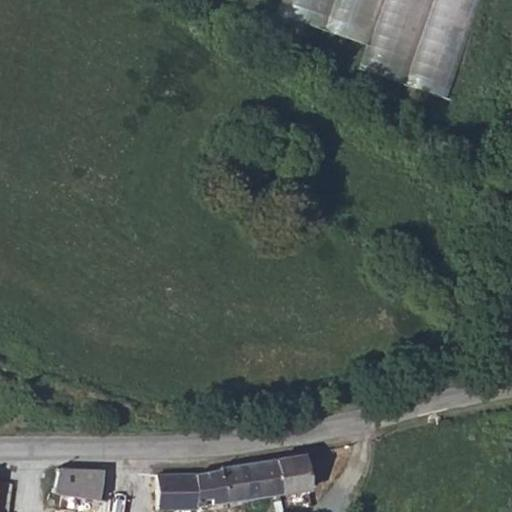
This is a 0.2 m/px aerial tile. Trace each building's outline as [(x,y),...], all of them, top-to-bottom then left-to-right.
[(291,0),(287,17),(369,41),(360,69),(457,97),(485,0),(291,0)] [(0,397),(7,400),(14,381),(0,375),(0,397)] [(274,458),(278,493),(308,488),(303,453),(274,458)] [(192,471),(195,505),(278,493),(274,458),(216,465),(216,468),(192,471)] [(55,511),(98,511),(101,493),(95,493),(100,468),(56,466),(50,489),(58,491),(55,511)] [(101,493),(98,511),(154,511),(156,507),(154,472),(100,468),(95,493),(101,493)] [(192,471),(154,472),(156,507),(196,509),(195,505),(192,471)]
